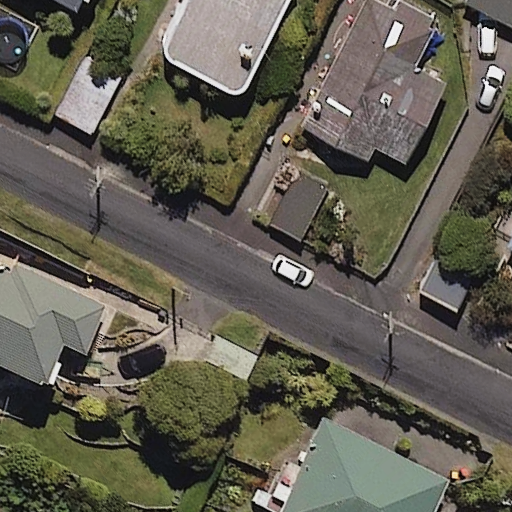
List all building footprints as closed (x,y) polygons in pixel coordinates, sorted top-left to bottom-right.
[(288,0),(190,0),(164,51),(241,91),(288,0)] [(431,14),(401,0),(355,0),(300,122),(362,150),(367,137),(401,152),(437,72),(410,60),(431,14)] [(511,0),(471,0),(511,21),(511,0)] [(119,74),(85,55),(55,109),(89,128),(119,74)] [(325,184),(297,168),(269,219),(297,234),(325,184)] [(511,216),(499,242),(511,248),(511,216)] [(97,298),(0,249),(0,363),(33,380),(53,339),(72,348),(97,298)] [(469,275),(440,256),(422,285),(452,303),(469,275)] [(244,349),(206,331),(192,362),(231,379),(244,349)] [(416,511),(435,475),(313,414),(263,511),(416,511)]
